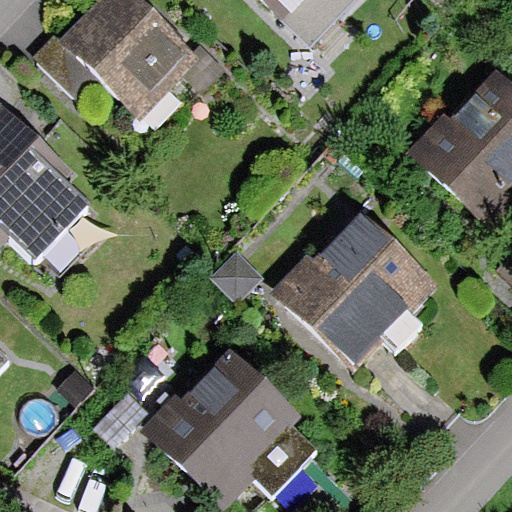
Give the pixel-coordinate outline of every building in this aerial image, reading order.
[(164,0),(148,0),(93,59),(171,128),(233,63),(164,0)] [(271,0),(312,38),(348,0),(271,0)] [(511,100),(499,88),(424,167),(486,225),(511,197),(511,100)] [(37,121),(0,157),(0,233),(38,267),(114,191),(37,121)] [(58,281),(110,233),(94,215),(42,264),(58,281)] [(364,231),(290,310),(355,372),(430,292),(364,231)] [(0,343),(0,389),(23,365),(0,343)] [(233,368),(159,447),(227,511),(302,433),(233,368)]
